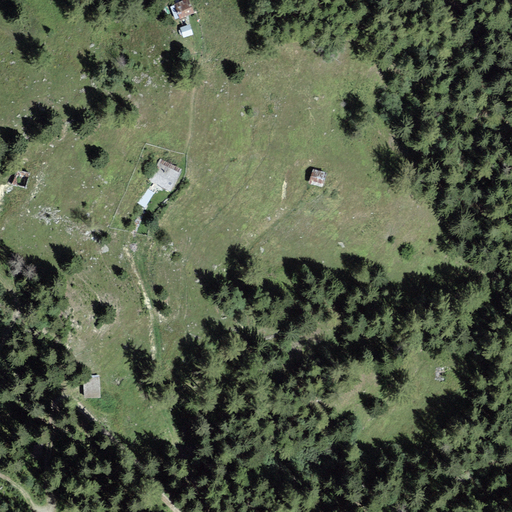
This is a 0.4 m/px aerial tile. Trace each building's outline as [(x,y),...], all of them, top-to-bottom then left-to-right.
[(187,0),(171,6),(175,19),(192,13),(187,0)] [(189,26),(179,29),(182,38),(192,35),(189,26)] [(180,172),(160,161),(149,181),(169,193),(180,172)] [(324,174),(312,170),(308,185),(320,188),(324,174)] [(26,173),(13,171),(10,187),(22,189),(26,173)] [(146,204),(154,189),(147,185),(139,201),(146,204)] [(98,377),(83,378),(84,399),(100,398),(98,377)]
